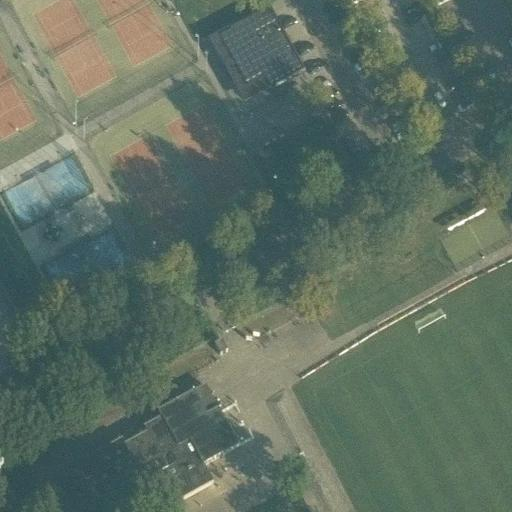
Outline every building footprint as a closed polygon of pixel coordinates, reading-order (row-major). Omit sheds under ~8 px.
[(208,0),(202,0),(189,8),(205,37),(223,27),(208,0)] [(264,81),(269,89),(268,90),(270,93),(304,74),(269,10),(230,32),(219,39),(248,90),(264,81)] [(5,296),(8,302),(25,332),(47,320),(3,239),(0,240),(0,284),(5,284),(11,293),(5,296)] [(221,342),(214,346),(220,356),(227,352),(221,342)] [(143,429),(147,435),(125,446),(122,441),(74,467),(77,473),(55,485),(69,511),(92,511),(93,511),(92,511),(120,511),(155,493),(157,497),(175,487),(183,501),(213,484),(203,467),(238,447),(218,411),(207,417),(194,393),(157,414),(161,419),(143,429)]
